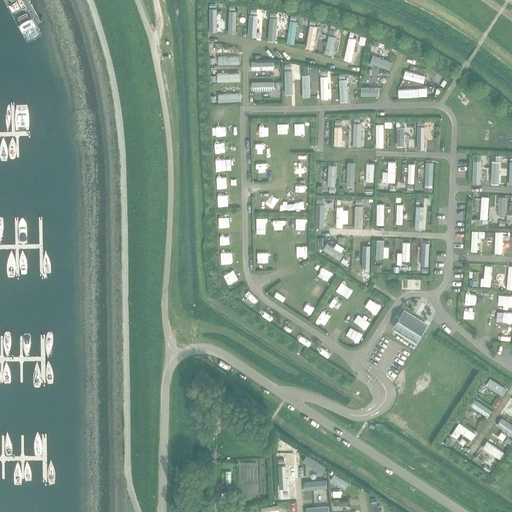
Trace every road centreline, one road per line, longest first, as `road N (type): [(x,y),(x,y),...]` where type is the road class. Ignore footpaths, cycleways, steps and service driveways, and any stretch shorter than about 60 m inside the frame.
road 1 (unclassified): [(175,358),(164,317),(168,133),(137,0)]
road 2 (unclassified): [(462,511),(223,354),(193,348),(175,358)]
road 3 (unclassified): [(160,511),(164,386),(175,358)]
